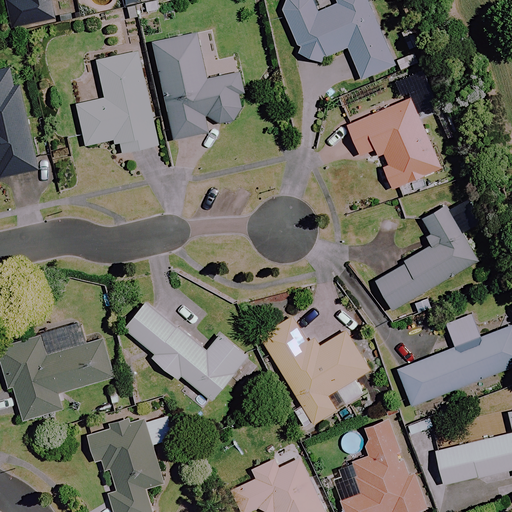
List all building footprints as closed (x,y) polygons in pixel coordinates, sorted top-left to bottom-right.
[(10,0),(7,1),(14,28),(59,18),(55,0),(10,0)] [(397,65),(368,0),(338,0),(340,4),(318,13),(312,0),(291,0),(282,4),(305,58),(322,61),(326,57),(349,47),(363,79),(397,65)] [(176,138),(213,130),(209,114),(222,121),(238,117),(245,105),(242,90),(247,89),(243,69),(210,76),(200,29),(155,39),(176,138)] [(87,145),(115,140),(115,145),(122,144),(124,152),(159,146),(142,52),(99,60),(106,99),(80,104),(87,145)] [(27,95),(23,68),(0,71),(0,176),(40,170),(33,126),(27,95)] [(377,149),(380,156),(384,154),(389,164),(384,166),(394,188),(442,168),(413,99),(349,125),(362,155),(377,149)] [(462,234),(483,222),(470,199),(450,211),(448,208),(426,220),(438,242),(375,277),(394,310),(478,262),(462,234)] [(208,352),(146,303),(126,329),(157,353),(153,358),(179,378),(182,375),(214,400),(249,355),(222,334),(208,352)] [(310,346),(292,318),(262,337),(315,423),(337,409),(328,395),(339,389),(347,403),(364,392),(356,379),(371,369),(344,325),(310,346)] [(87,344),(82,326),(0,348),(0,352),(10,389),(15,388),(24,419),(64,408),(60,394),(114,379),(103,340),(87,344)] [(511,368),(511,326),(399,369),(413,405),(511,368)] [(447,486),(511,469),(511,411),(510,412),(511,421),(511,431),(437,450),(447,486)] [(360,494),(341,501),(344,511),(421,511),(426,510),(388,414),(359,426),(370,454),(348,463),(360,494)] [(164,483),(145,420),(90,436),(98,461),(101,460),(105,473),(116,469),(122,491),(110,495),(114,511),(154,511),(147,488),(164,483)] [(236,511),(257,511),(269,507),(270,511),(333,511),(306,445),(252,466),(256,476),(227,488),(236,511)]
